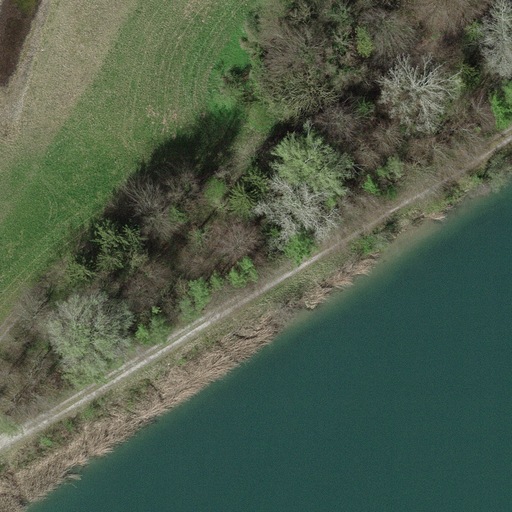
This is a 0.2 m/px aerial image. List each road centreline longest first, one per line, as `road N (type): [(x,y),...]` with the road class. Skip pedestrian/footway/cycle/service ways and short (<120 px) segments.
road 1 (track): [(511,133),(0,440)]
road 2 (track): [(481,0),(109,233),(36,284),(0,331)]
